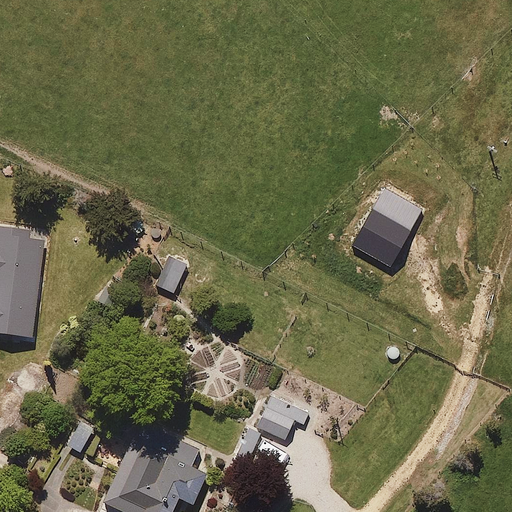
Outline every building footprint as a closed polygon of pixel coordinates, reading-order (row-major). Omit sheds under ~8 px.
[(0,334),(34,339),(46,242),(29,240),(30,232),(0,228),(0,334)] [(164,263),(153,283),(172,294),(183,274),(164,263)] [(233,454),(248,462),(265,430),(285,441),(296,421),(305,425),(311,414),(267,391),(233,454)] [(77,418),(64,440),(92,456),(104,434),(77,418)] [(146,441),(137,437),(105,504),(121,511),(177,511),(182,503),(196,510),(213,474),(194,464),(202,446),(155,423),(146,441)]
